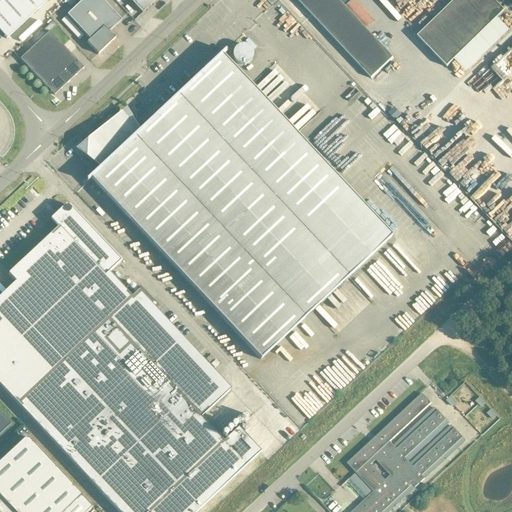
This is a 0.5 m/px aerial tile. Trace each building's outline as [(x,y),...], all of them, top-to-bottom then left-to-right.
[(48,0),(0,0),(0,31),(7,39),(48,0)] [(87,42),(87,43),(98,55),(115,39),(113,36),(112,37),(109,33),(121,21),(101,0),(83,0),(67,16),(90,40),(88,43),(87,42)] [(129,0),(142,14),(156,0),(129,0)] [(394,58),(338,0),(296,0),(371,79),(394,58)] [(493,0),(456,0),(418,38),(447,68),(505,12),(493,0)] [(66,17),(61,21),(79,40),(83,36),(66,17)] [(20,59),(54,96),(84,68),(49,32),(20,59)] [(238,42),(228,55),(241,65),(251,53),(238,42)] [(95,133),(95,134),(97,136),(84,148),(102,166),(86,181),(87,182),(91,179),(261,360),(392,236),(222,56),(226,52),(225,51),(139,131),(121,113),(97,135),(95,133)] [(405,154),(414,144),(390,121),(381,131),(405,154)] [(47,224),(51,220),(58,228),(8,275),(16,283),(0,297),(0,385),(118,511),(196,511),(261,452),(238,428),(223,442),(201,418),(231,390),(138,291),(132,297),(109,273),(121,261),(69,206),(68,206),(70,208),(69,208),(68,207),(67,207),(66,207),(65,207),(65,208),(65,207),(66,206),(51,220),(47,224)] [(463,405),(465,402),(453,393),(447,401),(466,416),(471,411),(463,405)] [(402,413),(376,437),(350,461),(358,470),(358,471),(356,473),(373,492),(352,511),(383,511),(413,485),(415,488),(425,479),(422,476),(463,438),(454,429),(413,467),(405,458),(446,420),(438,411),(397,449),(390,442),(431,403),(422,394),(401,413),(402,413)] [(478,397),(474,402),(482,407),(485,402),(478,397)] [(0,435),(10,425),(0,414),(0,435)] [(0,511),(7,511),(10,509),(13,511),(64,511),(81,496),(81,497),(82,496),(26,437),(0,461),(0,511)]
